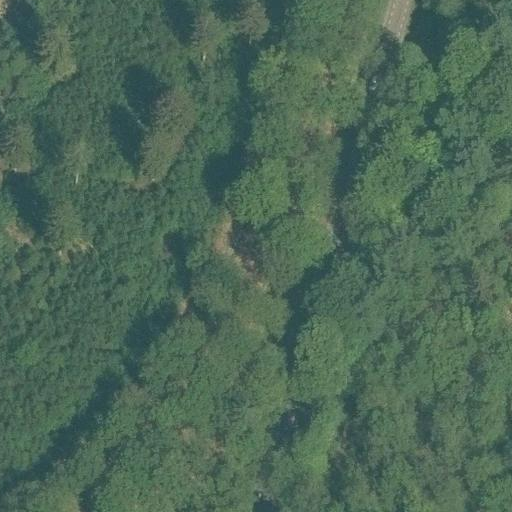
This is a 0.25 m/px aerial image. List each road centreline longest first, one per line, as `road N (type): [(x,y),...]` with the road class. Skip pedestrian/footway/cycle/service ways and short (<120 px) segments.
road 1 (track): [(32,511),(157,386),(187,344),(269,153),(321,0)]
road 2 (tertiary): [(260,511),(400,0)]
road 3 (track): [(511,88),(333,0)]
